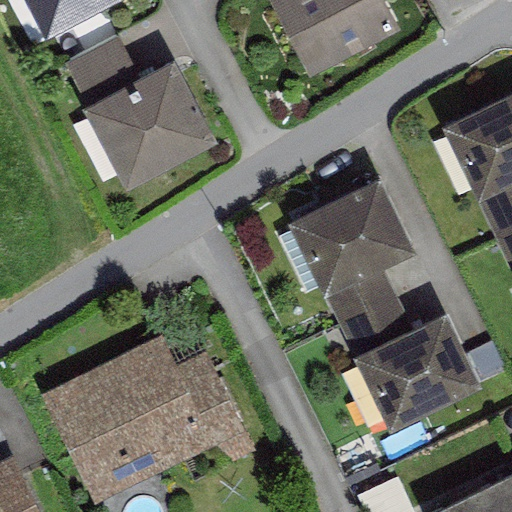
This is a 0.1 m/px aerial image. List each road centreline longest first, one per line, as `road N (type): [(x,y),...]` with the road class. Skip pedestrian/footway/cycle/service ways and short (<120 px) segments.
road 1 (residential): [(0,330),(511,11)]
road 2 (unknown): [(195,0),(278,158)]
